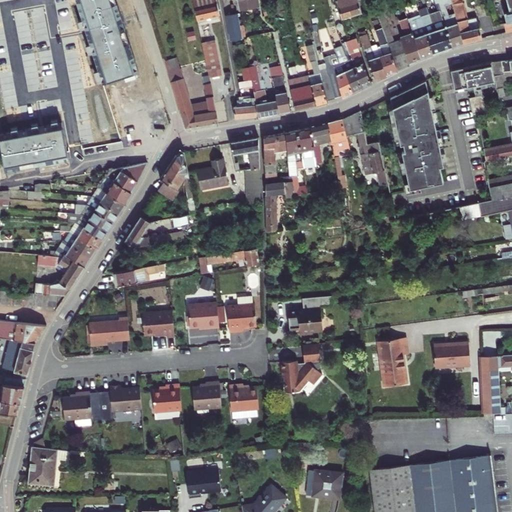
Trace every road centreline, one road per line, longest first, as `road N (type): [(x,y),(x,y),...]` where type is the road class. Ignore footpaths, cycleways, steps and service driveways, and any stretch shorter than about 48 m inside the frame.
road 1 (residential): [(179,138),(334,107),(436,60),(511,42)]
road 2 (residential): [(38,372),(55,327),(166,151)]
road 3 (residential): [(38,372),(265,354)]
road 4 (residential): [(166,151),(0,183)]
road 5 (residential): [(138,0),(179,138)]
road 6 (residential): [(11,511),(10,471),(38,372)]
